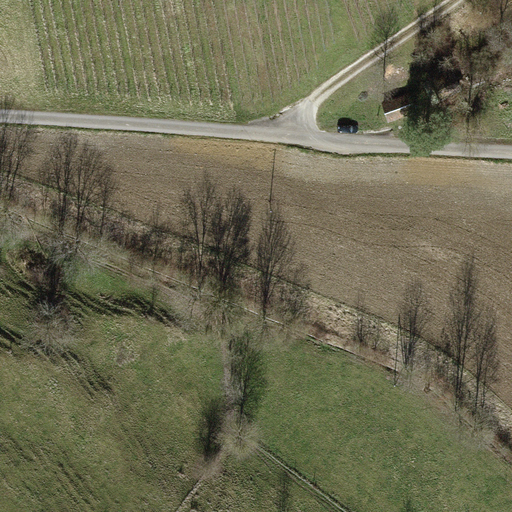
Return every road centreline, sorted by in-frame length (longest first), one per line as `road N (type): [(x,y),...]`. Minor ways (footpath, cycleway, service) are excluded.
road 1 (unclassified): [(0,115),(511,151)]
road 2 (track): [(287,136),(345,76),(456,0)]
